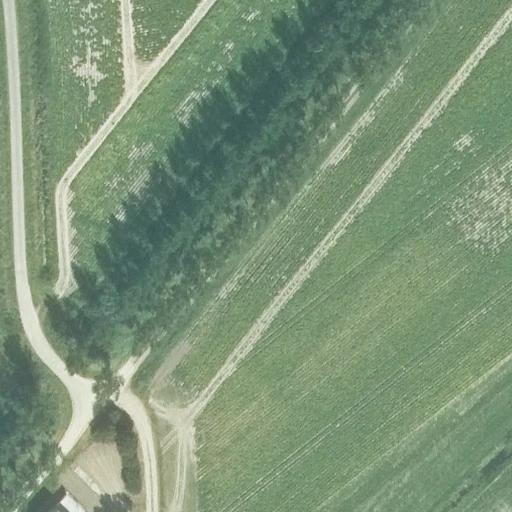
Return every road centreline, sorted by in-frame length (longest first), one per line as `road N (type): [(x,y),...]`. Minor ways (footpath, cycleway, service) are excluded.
road 1 (track): [(430,0),(1,511)]
road 2 (unclassified): [(98,402),(44,354),(23,297),(6,0)]
